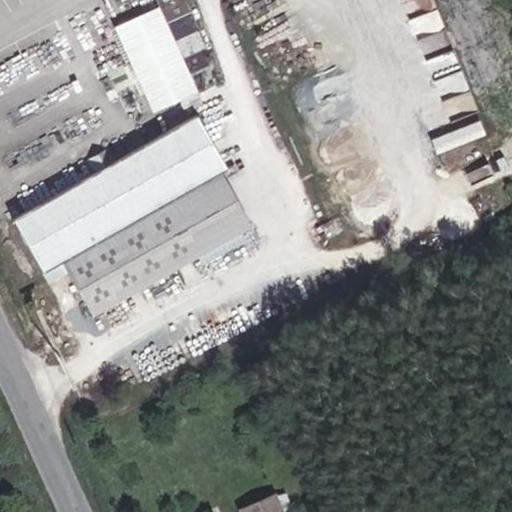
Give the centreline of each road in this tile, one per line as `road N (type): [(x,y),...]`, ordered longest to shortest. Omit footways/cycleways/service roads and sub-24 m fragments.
road 1 (unknown): [(87,511),(25,400),(310,259)]
road 2 (unknown): [(310,259),(399,225),(409,213),(411,182),(349,32),(299,0)]
road 3 (unknown): [(201,0),(310,259)]
road 4 (residential): [(0,345),(77,511)]
road 5 (unknown): [(0,36),(57,1),(81,56)]
